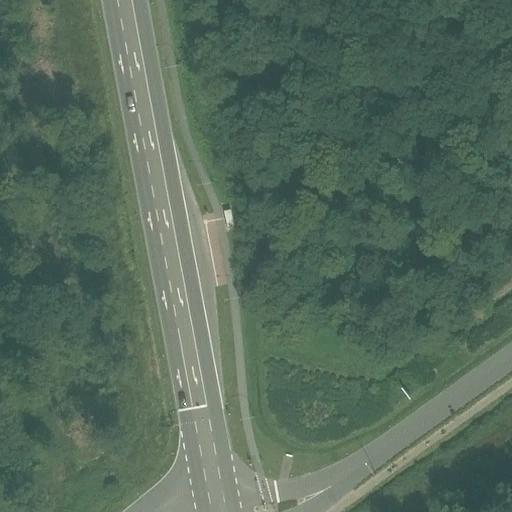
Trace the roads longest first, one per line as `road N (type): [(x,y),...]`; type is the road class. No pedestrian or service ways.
road 1 (primary): [(217,511),(128,0)]
road 2 (residential): [(248,511),(299,500),(355,471),(511,357)]
